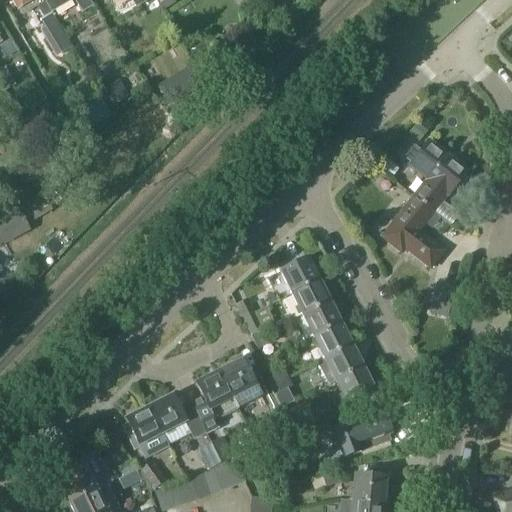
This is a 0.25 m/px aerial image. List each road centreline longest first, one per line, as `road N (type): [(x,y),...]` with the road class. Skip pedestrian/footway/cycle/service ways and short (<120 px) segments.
road 1 (residential): [(463,385),(407,366),(310,191)]
road 2 (residential): [(310,191),(456,47)]
road 3 (residential): [(119,372),(140,386),(238,342),(205,286)]
road 4 (residential): [(463,385),(504,228)]
road 5 (residential): [(205,286),(310,191)]
road 6 (residential): [(15,462),(119,372)]
road 7 (residential): [(450,511),(463,385)]
road 8 (residential): [(119,372),(205,286)]
